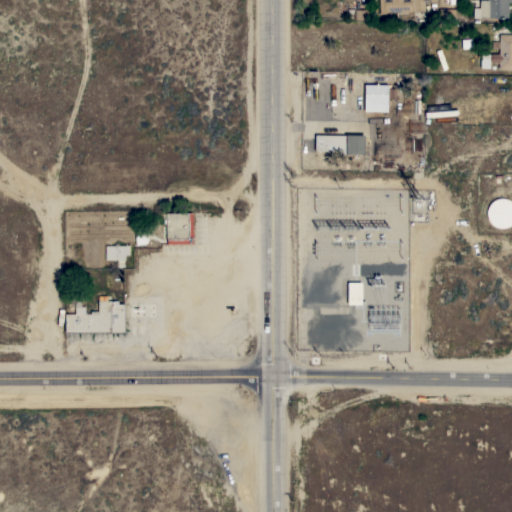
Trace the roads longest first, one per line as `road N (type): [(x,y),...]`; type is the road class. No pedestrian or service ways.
road 1 (tertiary): [(278,511),(276,0)]
road 2 (primary): [(511,380),(0,381)]
